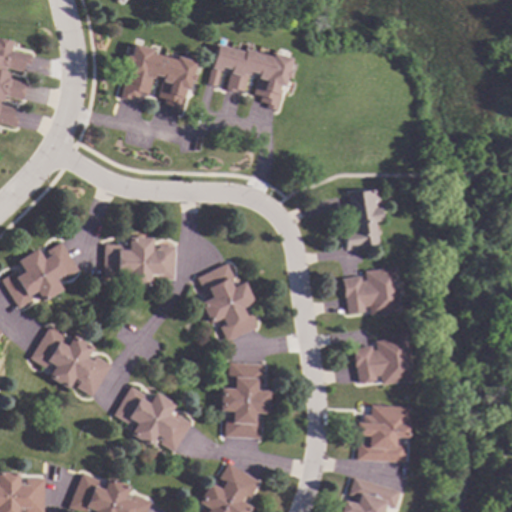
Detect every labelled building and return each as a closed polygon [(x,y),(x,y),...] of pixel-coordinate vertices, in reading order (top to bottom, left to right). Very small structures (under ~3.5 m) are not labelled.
[(0,39),(10,42),(10,43),(8,51),(28,55),(28,56),(26,65),(21,64),(19,71),(19,72),(3,69),(2,73),(7,74),(6,79),(22,83),(18,100),(18,101),(2,97),(1,102),(0,101),(0,107),(10,109),(10,110),(8,117),(14,118),(12,127),(0,124),(0,39)] [(149,50),(148,53),(173,61),(174,57),(183,60),(192,62),(189,74),(192,75),(190,82),(187,81),(184,91),(182,90),(175,114),(167,111),(168,107),(160,105),(162,100),(155,98),(154,97),(159,82),(149,79),(144,95),(136,93),(135,98),(127,96),(126,100),(118,97),(117,97),(121,81),(122,81),(124,73),(123,73),(125,64),(122,63),(124,56),(122,53),(124,47),(129,49),(131,45),(149,50)] [(241,53),(242,50),(268,58),(270,54),(288,59),(285,71),(288,72),(286,78),(283,78),(280,87),(278,86),(275,94),(278,95),(273,111),(272,110),(263,108),(264,105),(256,102),(258,97),(250,95),(249,94),(255,75),(246,72),(240,92),(239,91),(232,90),(232,92),(223,90),(222,89),(228,70),(219,67),(213,87),(211,86),(205,84),(203,84),(212,55),(214,45),(241,53)] [(378,221),(370,222),(374,244),(359,246),(360,248),(357,249),(342,251),(342,249),(339,231),(349,230),(346,208),(344,196),(344,194),(373,190),(378,221)] [(148,239),(147,249),(155,250),(155,247),(171,247),(171,248),(170,280),(154,280),(154,278),(147,277),(147,287),(123,287),(124,277),(116,277),(116,279),(111,279),(100,279),(100,276),(101,247),(101,245),(117,246),(117,248),(125,248),(125,238),(148,239)] [(58,244),(75,271),(61,279),(60,277),(53,282),(58,290),(39,302),(34,294),(28,298),(29,300),(15,309),(0,285),(0,279),(11,272),(12,274),(19,270),(13,261),(33,249),(38,258),(44,254),(43,252),(57,243),(58,244)] [(230,279),(228,280),(231,286),(240,282),(250,303),(242,307),(245,314),(247,313),(254,328),(251,329),(226,341),(224,342),(217,328),(219,327),(216,319),(207,324),(197,304),(206,299),(203,292),(201,293),(194,279),(193,279),(222,264),(223,264),(230,279)] [(397,312),(367,316),(365,307),(361,307),(361,312),(344,314),(344,311),(342,301),(342,298),(341,298),(338,280),(341,279),(355,277),(357,277),(358,282),(362,281),(361,272),(391,268),(397,312)] [(61,338),(59,341),(65,344),(70,336),(89,348),(84,356),(90,360),(92,357),(106,365),(107,366),(88,397),(73,388),(75,385),(69,381),(64,389),(45,377),(50,369),(45,366),(43,369),(26,359),(28,357),(45,328),(61,338)] [(408,380),(378,385),(377,376),(372,377),(372,381),(355,384),(355,382),(353,369),(353,368),(350,349),(366,347),(368,347),(368,351),(373,350),(372,342),(402,337),(408,380)] [(227,363),(259,365),(262,365),(260,384),(255,383),(254,391),(266,392),(265,414),(253,413),(253,421),(258,421),(257,440),(256,440),(222,437),(221,437),(222,419),(228,419),(228,412),(217,411),(218,389),(229,389),(230,382),(224,382),(226,363),(227,363)] [(141,396),(140,398),(147,401),(152,393),(171,405),(166,414),(172,418),(173,415),(188,424),(187,425),(171,451),(171,452),(157,444),(158,442),(151,438),(146,446),(127,435),(132,426),(125,422),(124,424),(110,416),(111,414),(126,389),(127,387),(141,396)] [(406,408),(405,438),(395,438),(395,445),(402,445),(402,462),(402,463),(354,461),(354,460),(355,443),(363,443),(363,436),(353,436),(353,423),(360,423),(360,415),(368,416),(368,406),(406,408)] [(254,482),(256,483),(246,498),(241,495),(237,501),(247,508),(244,511),(201,511),(204,508),(195,503),(207,483),(217,489),(221,482),(216,479),(224,465),(225,464),(254,482)] [(15,483),(23,483),(23,479),(40,479),(41,479),(40,511),(0,511),(0,473),(15,473),(15,483)] [(95,481),(94,484),(101,487),(105,478),(126,487),(122,496),(129,499),(131,495),(147,502),(147,504),(143,511),(90,511),(91,511),(84,509),(82,511),(76,511),(66,508),(65,508),(79,474),(95,481)] [(396,492),(396,494),(391,509),(384,507),(382,511),(337,511),(341,501),(350,504),(352,497),(345,495),(350,479),(350,478),(396,492)]
